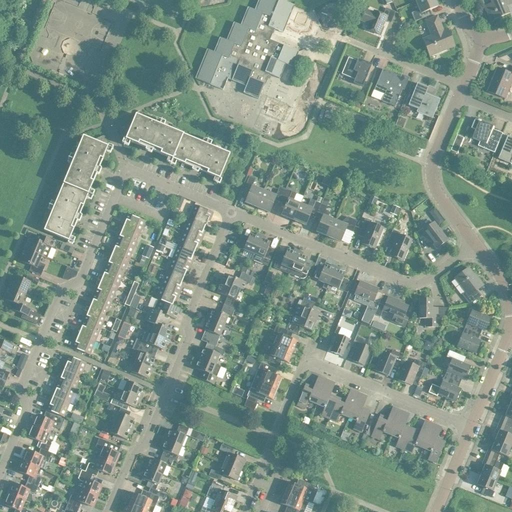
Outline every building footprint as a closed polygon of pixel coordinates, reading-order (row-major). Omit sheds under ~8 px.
[(257,0),(254,10),(247,7),(243,18),(240,25),(233,23),(229,34),(226,40),(219,38),(216,46),(213,52),(206,49),(205,53),(195,79),(223,90),(227,79),(232,81),(246,86),(243,93),(258,99),(264,84),(265,84),(267,78),(269,74),(279,78),(285,64),(290,66),(292,67),(298,52),(277,43),(269,40),(272,33),(273,29),(283,33),(294,5),(287,3),(288,0),(257,0)] [(437,7),(434,0),(418,0),(416,1),(419,10),(411,13),(414,21),(428,16),(426,11),(437,7)] [(510,13),(507,7),(511,4),(511,2),(511,0),(492,0),(491,0),(493,3),(485,6),(491,21),(510,13)] [(360,21),(368,25),(366,29),(379,35),(385,21),(390,23),(395,12),(385,8),(383,15),(373,11),(372,13),(364,10),(360,21)] [(447,29),(443,31),(437,16),(425,21),(431,36),(422,39),(429,56),(454,46),(447,29)] [(353,83),(362,87),(371,64),(362,61),(361,63),(348,57),(341,74),(354,80),(353,83)] [(506,71),(498,68),(488,91),(505,99),(511,81),(511,67),(509,66),(506,71)] [(382,69),(371,97),(394,107),(402,88),(405,89),(410,77),(401,73),(400,77),(382,69)] [(438,100),(425,94),(427,88),(417,84),(408,106),(418,110),(417,112),(431,118),(438,100)] [(326,111),(323,117),(332,120),(335,115),(326,111)] [(229,154),(135,115),(130,126),(129,125),(128,125),(128,126),(121,128),(120,129),(119,130),(120,131),(123,139),(219,179),(229,154)] [(503,132),(493,128),(494,127),(482,122),(482,121),(479,120),(479,121),(475,119),(472,128),(476,130),(473,138),(480,141),(478,146),(494,153),(503,132)] [(458,135),(451,150),(458,153),(465,138),(458,135)] [(105,137),(104,136),(103,136),(102,136),(95,139),(94,140),(94,141),(82,137),(43,231),(68,241),(108,145),(105,137)] [(511,162),(511,137),(508,136),(499,159),(511,164),(511,162)] [(257,207),(263,191),(252,186),(255,179),(249,176),(244,188),(250,190),(245,202),(257,207)] [(263,191),(257,207),(269,212),(274,200),(280,202),(280,201),(285,189),(279,187),(275,196),(263,191)] [(293,220),(300,204),(293,201),(296,194),(285,189),(280,201),(286,203),(281,215),(293,220)] [(300,204),(293,220),(305,225),(310,213),(316,215),(321,204),(323,199),(318,196),(315,202),(310,200),(307,207),(300,204)] [(378,199),(370,196),(368,202),(375,205),(378,199)] [(328,237),(335,221),(323,216),(327,206),(321,204),(316,215),(315,217),(321,220),(316,232),(328,237)] [(194,205),(188,219),(205,226),(208,218),(210,219),(213,213),(194,205)] [(396,216),(399,208),(393,206),(390,213),(396,216)] [(122,228),(139,235),(145,221),(126,214),(123,220),(125,221),(122,228)] [(444,221),(439,215),(433,219),(438,225),(444,221)] [(335,221),(328,237),(340,242),(345,229),(352,232),(357,221),(347,217),(340,223),(335,221)] [(364,238),(362,242),(374,247),(382,228),(370,223),(371,221),(365,218),(358,235),(364,238)] [(205,226),(188,219),(183,232),(202,240),(204,234),(202,233),(205,226)] [(446,239),(433,223),(423,230),(422,229),(416,233),(427,247),(432,243),(435,247),(446,239)] [(115,241),(133,248),(139,235),(122,228),(119,235),(117,234),(115,241)] [(400,233),(392,230),(385,247),(392,250),(390,254),(403,259),(411,240),(399,235),(400,233)] [(202,240),(183,232),(177,245),(194,252),(197,245),(199,246),(202,240)] [(253,254),(260,238),(249,234),(247,239),(242,236),(237,247),(253,254)] [(24,249),(41,256),(46,259),(51,247),(52,248),(54,242),(43,237),(41,243),(29,238),(24,249)] [(260,238),(253,254),(251,260),(266,266),(273,249),(268,247),(270,243),(260,238)] [(133,248),(115,241),(112,247),(114,248),(111,255),(128,262),(133,248)] [(165,246),(158,244),(156,250),(162,253),(165,246)] [(148,259),(153,248),(146,245),(141,256),(148,259)] [(194,252),(177,245),(172,259),(191,266),(193,260),(191,259),(194,252)] [(41,256),(24,249),(19,261),(31,266),(29,271),(40,276),(45,265),(38,263),(41,256)] [(279,252),(273,267),(289,274),(297,254),(287,250),(285,254),(279,252)] [(297,254),(289,274),(300,279),(302,279),(305,278),(306,276),(312,262),(306,260),(307,258),(297,254)] [(128,262),(111,255),(108,262),(106,261),(104,267),(122,275),(128,262)] [(328,285),(334,269),(324,265),(326,260),(318,257),(314,267),(316,268),(312,278),(324,283),(322,288),(326,289),(328,285)] [(191,266),(172,259),(166,272),(183,279),(186,271),(188,272),(191,266)] [(122,275),(104,267),(101,273),(103,274),(100,281),(117,288),(122,275)] [(481,296),(476,290),(482,285),(477,279),(476,280),(468,268),(455,278),(465,292),(461,295),(469,305),(481,296)] [(334,269),(328,285),(344,291),(348,280),(343,278),(344,273),(334,269)] [(183,279),(166,272),(161,285),(179,293),(182,287),(180,286),(183,279)] [(220,286),(222,286),(222,287),(230,290),(232,285),(240,289),(242,290),(245,283),(249,285),(252,277),(245,274),(241,272),(238,280),(224,274),(221,281),(222,281),(220,286)] [(8,287),(25,294),(29,283),(36,286),(38,280),(27,275),(25,281),(13,276),(8,287)] [(93,294),(111,302),(117,288),(100,281),(97,289),(95,288),(93,294)] [(367,306),(376,310),(378,304),(381,298),(382,294),(377,292),(378,289),(359,281),(354,294),(369,301),(367,306)] [(134,282),(129,293),(134,295),(138,284),(134,282)] [(179,293),(161,285),(155,299),(172,306),(175,298),(177,299),(179,293)] [(235,300),(240,289),(232,285),(230,290),(222,287),(222,286),(220,286),(220,285),(217,293),(227,297),(224,304),(235,309),(238,301),(235,300)] [(20,305),(25,294),(8,287),(3,299),(12,303),(10,309),(23,315),(22,318),(39,325),(43,316),(32,312),(33,310),(20,305)] [(134,295),(129,293),(124,304),(129,306),(134,295)] [(89,308),(106,315),(111,302),(93,294),(90,300),(92,301),(89,308)] [(378,304),(376,310),(374,314),(379,317),(382,311),(394,316),(391,322),(405,328),(410,316),(404,314),(407,306),(396,301),(396,300),(388,296),(386,300),(381,298),(378,304)] [(316,320),(318,321),(321,314),(311,310),(314,303),(303,298),(302,301),(299,300),(297,304),(296,304),(292,315),(298,318),(306,321),(308,317),(316,320)] [(147,314),(168,323),(170,318),(175,320),(177,314),(180,316),(183,311),(158,300),(154,310),(149,308),(147,314)] [(425,319),(425,327),(442,327),(449,308),(431,308),(432,300),(419,300),(419,319),(425,319)] [(207,313),(205,318),(224,326),(230,329),(235,318),(232,317),(235,310),(224,305),(220,313),(212,309),(210,315),(207,313)] [(82,320),(100,328),(106,315),(89,308),(86,315),(84,314),(82,320)] [(464,328),(479,335),(482,329),(485,331),(490,318),(471,311),(464,328)] [(151,333),(170,341),(172,336),(169,335),(171,330),(166,328),(168,323),(147,314),(143,322),(154,326),(151,333)] [(311,332),(316,320),(308,317),(306,321),(298,318),(292,315),(286,330),(293,333),(297,334),(300,327),(311,332)] [(205,330),(203,335),(212,339),(211,341),(216,344),(224,326),(205,318),(203,323),(206,325),(204,330),(205,330)] [(116,332),(120,321),(116,319),(111,330),(116,332)] [(100,328),(82,320),(79,326),(81,327),(78,335),(95,341),(100,328)] [(277,336),(273,344),(292,352),(296,341),(291,339),(293,333),(286,330),(276,326),(272,334),(277,336)] [(337,335),(330,352),(341,356),(349,339),(352,332),(340,327),(337,335)] [(479,335),(464,328),(457,346),(475,354),(480,341),(477,340),(479,335)] [(170,341),(151,333),(147,343),(136,339),(134,344),(155,353),(157,348),(162,350),(165,344),(168,346),(170,341)] [(95,341),(78,335),(75,342),(73,341),(70,347),(89,355),(95,341)] [(370,348),(363,345),(365,339),(356,335),(351,346),(357,349),(352,361),(363,366),(370,348)] [(117,337),(112,351),(116,353),(118,345),(122,343),(124,340),(117,337)] [(0,354),(1,353),(4,354),(5,351),(16,356),(18,351),(0,343),(0,354)] [(223,343),(219,345),(218,348),(224,350),(226,351),(229,345),(223,343)] [(130,360),(154,370),(156,365),(152,363),(155,358),(153,358),(155,353),(134,344),(132,349),(134,350),(130,360)] [(292,352),(273,344),(270,352),(265,350),(262,359),(279,366),(281,360),(287,363),(292,352)] [(198,352),(196,357),(199,358),(215,365),(219,355),(222,356),(224,350),(218,348),(213,346),(211,351),(205,349),(204,348),(201,353),(198,352)] [(393,364),(398,366),(403,355),(392,350),(390,355),(383,352),(375,371),(388,376),(393,364)] [(63,370),(80,377),(86,363),(67,356),(64,362),(66,363),(63,370)] [(196,357),(194,362),(197,364),(195,369),(200,371),(197,377),(213,384),(220,367),(215,365),(199,358),(196,357)] [(444,376),(459,383),(462,377),(465,379),(470,366),(451,359),(444,376)] [(22,370),(25,363),(19,360),(16,367),(22,370)] [(152,375),(154,370),(130,360),(128,364),(133,366),(131,372),(146,379),(148,373),(152,375)] [(411,384),(417,386),(426,364),(415,360),(412,365),(405,362),(398,380),(410,385),(411,384)] [(253,379),(276,389),(281,378),(275,375),(277,370),(260,363),(253,379)] [(0,378),(6,381),(9,373),(0,369),(0,378)] [(74,390),(80,377),(63,370),(60,377),(58,377),(56,383),(74,390)] [(110,373),(104,370),(100,379),(107,381),(110,373)] [(457,388),(459,383),(444,376),(440,387),(431,384),(428,392),(437,396),(437,394),(455,402),(460,389),(457,388)] [(316,404),(326,380),(320,377),(316,389),(305,384),(296,406),(303,408),(308,401),(316,404)] [(276,389),(253,379),(246,396),(263,403),(266,397),(272,400),(276,389)] [(326,380),(316,404),(324,408),(323,417),(329,419),(337,398),(327,393),(332,382),(326,380)] [(123,392),(138,398),(142,388),(127,381),(123,392)] [(69,404),(74,390),(56,383),(53,389),(55,390),(52,397),(69,404)] [(100,398),(102,392),(104,387),(98,384),(94,395),(100,398)] [(417,386),(413,394),(419,397),(422,388),(417,386)] [(348,402),(337,398),(329,419),(335,422),(341,415),(348,418),(358,393),(353,391),(348,402)] [(138,398),(123,392),(118,402),(134,408),(138,398)] [(364,395),(358,393),(348,418),(356,421),(355,430),(361,433),(370,411),(359,407),(364,395)] [(63,417),(69,404),(52,397),(49,404),(47,403),(45,410),(63,417)] [(246,399),(243,406),(254,410),(256,404),(246,399)] [(502,415),(499,422),(511,427),(511,407),(509,406),(505,416),(502,415)] [(390,435),(401,410),(395,408),(390,420),(379,415),(378,419),(374,417),(366,435),(377,439),(382,432),(390,435)] [(114,423),(129,429),(134,419),(128,417),(130,413),(120,409),(114,423)] [(406,413),(401,410),(390,435),(398,439),(397,447),(403,450),(412,429),(401,424),(406,413)] [(34,422),(33,426),(48,433),(51,426),(60,429),(64,420),(45,412),(43,418),(37,415),(35,416),(34,420),(34,422)] [(78,415),(75,421),(81,424),(83,418),(78,415)] [(422,433),(412,429),(403,450),(409,452),(414,445),(422,449),(433,424),(427,421),(422,433)] [(69,432),(76,435),(80,425),(73,422),(69,432)] [(495,440),(510,447),(511,442),(511,427),(499,422),(496,430),(499,431),(495,440)] [(129,429),(114,423),(110,433),(125,440),(129,429)] [(476,432),(484,436),(488,426),(481,423),(476,432)] [(164,433),(162,438),(181,446),(186,436),(183,435),(186,428),(177,424),(175,431),(170,429),(168,434),(164,433)] [(438,426),(433,424),(422,449),(430,452),(429,461),(436,463),(444,442),(434,438),(438,426)] [(36,447),(40,449),(48,452),(51,444),(51,443),(52,442),(54,436),(48,434),(48,433),(33,426),(31,430),(29,431),(27,435),(28,437),(39,442),(36,447)] [(202,442),(204,436),(199,433),(196,440),(202,442)] [(98,458),(113,464),(115,460),(117,459),(119,455),(118,453),(120,447),(99,438),(95,447),(97,449),(101,450),(98,458)] [(177,456),(181,446),(162,438),(161,442),(164,443),(161,450),(163,451),(161,456),(172,461),(172,460),(176,461),(178,457),(177,456)] [(485,457),(496,461),(499,454),(506,457),(510,447),(495,440),(491,450),(488,449),(485,457)] [(224,464),(240,470),(245,460),(231,454),(233,449),(221,444),(219,450),(228,454),(224,464)] [(202,447),(199,453),(205,455),(208,449),(202,447)] [(51,453),(48,452),(40,449),(38,454),(27,450),(25,451),(24,455),(24,457),(23,461),(38,467),(44,470),(51,453)] [(146,469),(162,475),(166,465),(170,466),(172,461),(161,456),(159,462),(151,458),(146,469)] [(484,465),(480,475),(496,481),(503,464),(496,461),(485,457),(482,464),(484,465)] [(113,464),(98,458),(95,465),(91,463),(88,463),(85,472),(92,475),(96,476),(98,471),(109,475),(111,474),(113,470),(112,468),(113,464)] [(29,476),(26,482),(37,487),(41,478),(39,476),(35,475),(38,467),(23,461),(21,465),(19,466),(17,470),(18,472),(29,476)] [(240,470),(224,464),(220,474),(211,470),(208,475),(220,480),(222,475),(236,481),(240,470)] [(162,475),(146,469),(142,479),(158,485),(162,475)] [(80,489),(96,496),(97,492),(100,491),(101,487),(100,485),(90,480),(92,475),(85,472),(81,470),(78,478),(79,481),(83,482),(80,489)] [(496,481),(480,475),(476,485),(483,488),(480,493),(491,498),(494,492),(492,491),(496,481)] [(188,479),(185,487),(191,489),(194,481),(188,479)] [(285,493),(303,500),(308,502),(311,504),(317,490),(313,488),(314,486),(297,479),(295,484),(289,482),(285,493)] [(215,500),(232,507),(236,497),(222,491),(224,486),(212,481),(210,487),(219,490),(215,500)] [(11,490),(9,494),(25,501),(28,494),(31,495),(34,495),(37,487),(26,482),(24,488),(14,483),(11,484),(10,488),(11,490)] [(129,504),(147,511),(148,511),(152,511),(161,493),(150,488),(148,492),(142,490),(139,496),(133,493),(129,504)] [(63,502),(67,504),(78,508),(81,502),(91,507),(93,506),(95,502),(94,500),(96,496),(80,489),(77,496),(73,495),(71,495),(69,500),(64,498),(63,502)] [(303,500),(285,493),(280,504),(287,506),(285,511),(284,511),(303,511),(308,502),(303,500)] [(25,501),(9,494),(7,498),(5,499),(4,503),(4,505),(15,510),(13,511),(26,511),(27,511),(25,509),(22,508),(25,501)] [(178,505),(184,507),(187,499),(182,497),(178,505)] [(229,511),(232,507),(215,500),(211,510),(202,507),(200,511),(199,511),(213,511),(214,511),(229,511)]
